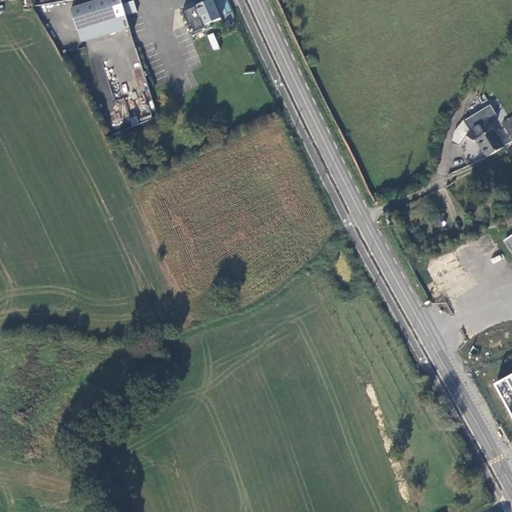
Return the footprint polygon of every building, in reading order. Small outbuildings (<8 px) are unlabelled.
[(92,0),(93,1),(70,8),(81,43),(130,27),(126,16),(137,12),(133,1),(123,4),(121,0),(92,0)] [(197,7),(205,27),(211,24),(222,19),(213,0),(197,7)] [(197,7),(184,13),(194,36),(213,28),(211,24),(205,27),(197,7)] [(207,35),(213,51),(219,48),(214,33),(207,35)] [(474,141),(485,159),(511,142),(509,138),(500,143),(488,121),(496,116),(489,105),(463,121),(454,133),(451,144),(458,147),(465,137),(472,142),(474,141)] [(511,117),(501,124),(509,138),(511,135),(511,117)] [(511,235),(503,242),(511,254),(511,235)] [(511,376),(497,385),(511,412),(511,376)]
